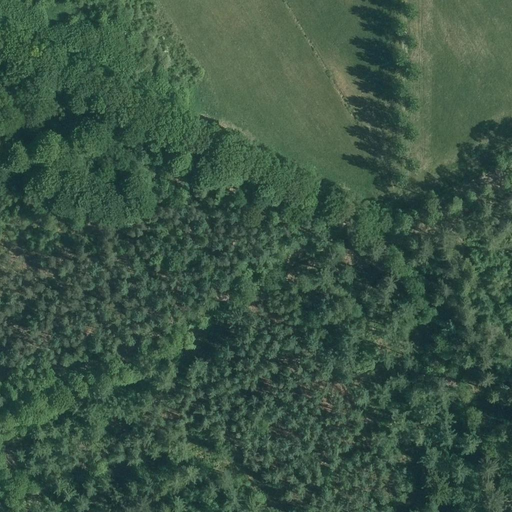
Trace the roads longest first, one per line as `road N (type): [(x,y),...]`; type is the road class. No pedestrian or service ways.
road 1 (track): [(370,220),(0,407)]
road 2 (track): [(511,495),(370,220)]
road 3 (track): [(370,220),(406,198),(404,0)]
